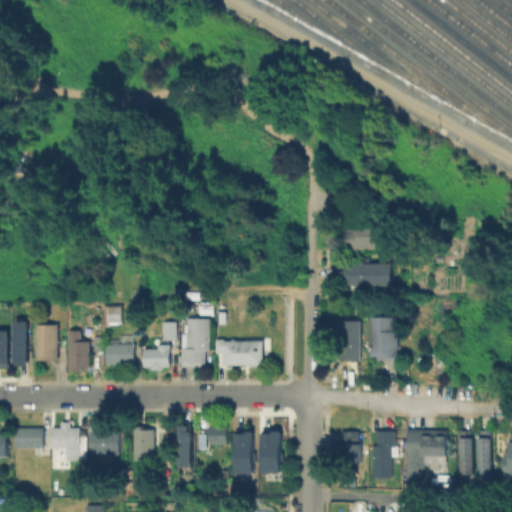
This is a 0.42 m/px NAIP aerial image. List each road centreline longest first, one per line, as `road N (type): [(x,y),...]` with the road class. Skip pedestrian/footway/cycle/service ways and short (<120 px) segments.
road 1 (residential): [(308,395),(0,395)]
road 2 (residential): [(308,511),(307,301)]
road 3 (residential): [(511,408),(308,395)]
